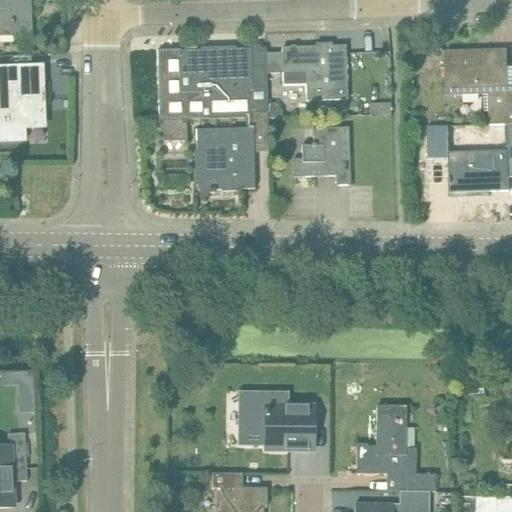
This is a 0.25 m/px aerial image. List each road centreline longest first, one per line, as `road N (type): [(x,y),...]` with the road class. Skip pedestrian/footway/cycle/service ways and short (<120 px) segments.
road 1 (tertiary): [(104,237),(511,241)]
road 2 (residential): [(100,16),(391,6)]
road 3 (residential): [(108,511),(104,237)]
road 4 (residential): [(104,237),(100,16)]
road 5 (residential): [(391,6),(511,2)]
